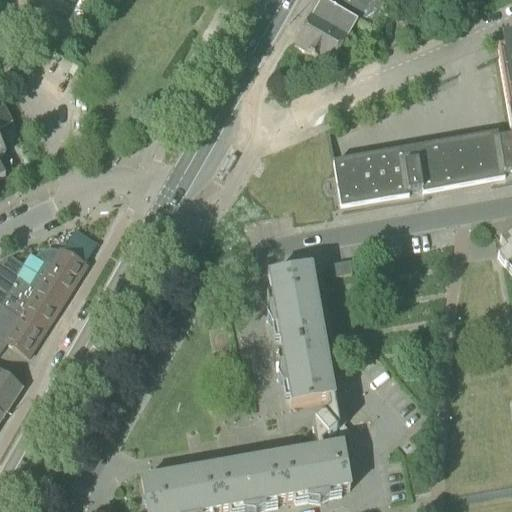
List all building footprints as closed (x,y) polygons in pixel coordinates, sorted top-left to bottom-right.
[(386,10),(368,0),(324,0),(321,6),(321,5),(294,51),(329,72),(338,58),(346,63),(346,64),(358,58),(357,58),(343,49),(356,27),(371,36),(386,10)] [(332,167),(340,211),(409,199),(408,195),(421,193),(422,197),(504,183),(504,179),(511,177),(511,57),(496,60),(497,66),(509,134),(511,141),(510,141),(511,143),(498,146),(498,144),(497,144),(496,138),(332,167)] [(506,253),(497,260),(503,268),(505,271),(511,266),(511,264),(511,263),(511,234),(499,245),(506,253)] [(44,337),(86,272),(60,255),(59,256),(56,254),(51,253),(45,255),(38,256),(35,260),(27,261),(15,281),(0,271),(0,308),(1,309),(44,337)] [(351,278),(349,266),(331,270),(333,282),(351,278)] [(290,411),(327,405),(334,403),(331,388),(325,389),(307,287),(313,286),(311,273),(267,281),(290,411)] [(29,362),(29,361),(44,337),(1,309),(0,310),(0,358),(7,348),(29,362)] [(0,418),(3,421),(22,392),(0,375),(0,418)] [(311,430),(311,431),(317,460),(334,457),(333,448),(348,435),(330,414),(311,430)] [(334,457),(317,460),(154,489),(153,483),(141,485),(145,511),(242,511),(350,493),(343,456),(334,457)]
